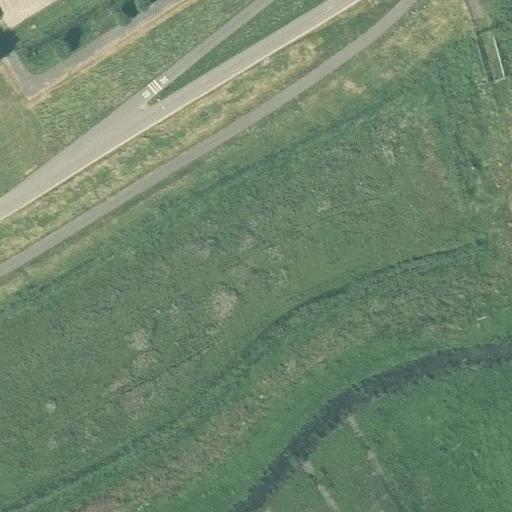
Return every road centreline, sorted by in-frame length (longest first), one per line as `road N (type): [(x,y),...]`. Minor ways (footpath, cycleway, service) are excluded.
road 1 (track): [(96,511),(181,468),(290,376),(364,328),(431,305),(466,305)]
road 2 (unclassified): [(74,165),(343,0)]
road 3 (residential): [(74,165),(134,104),(264,0)]
road 4 (track): [(470,0),(511,185)]
